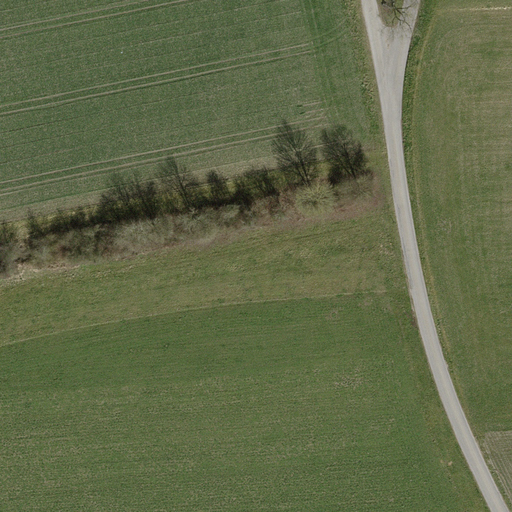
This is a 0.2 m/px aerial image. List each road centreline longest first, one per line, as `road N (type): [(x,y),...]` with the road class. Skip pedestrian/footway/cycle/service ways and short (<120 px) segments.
road 1 (track): [(0,328),(409,242)]
road 2 (tertiary): [(393,112),(430,337),(497,511)]
